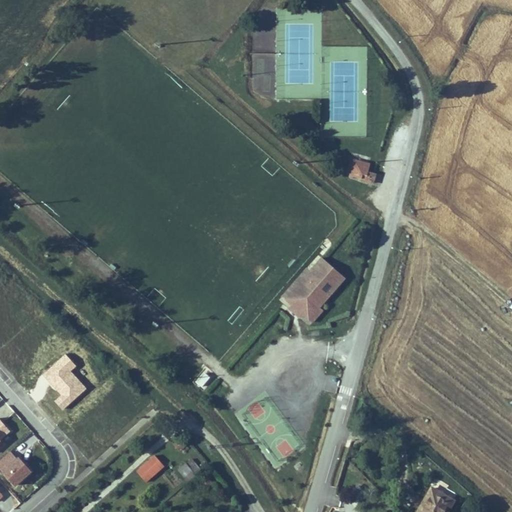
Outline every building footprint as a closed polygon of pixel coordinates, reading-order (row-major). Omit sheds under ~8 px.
[(270,91),(272,56),(254,55),(252,90),(270,91)] [(368,147),(367,154),(381,158),(383,147),(375,145),(374,149),(368,147)] [(376,174),(369,173),(371,164),(353,159),(349,178),(374,184),(376,174)] [(318,307),(344,277),(321,258),(310,271),(285,299),(291,304),(302,314),(308,319),(318,307)] [(285,299),(310,271),(307,268),(282,296),(285,299)] [(302,314),(291,304),(288,308),(299,317),(302,314)] [(312,322),(322,310),(318,307),(308,319),(312,322)] [(206,374),(197,383),(203,389),(213,380),(206,374)] [(3,439),(13,430),(2,417),(0,418),(0,442),(3,440),(3,439)] [(148,471),(165,455),(154,444),(138,460),(148,471)] [(33,471),(21,458),(19,459),(12,451),(0,462),(0,465),(18,485),(33,471)] [(188,482),(202,470),(191,459),(178,471),(188,482)] [(212,459),(208,462),(214,469),(218,465),(212,459)] [(432,466),(425,476),(429,479),(420,495),(437,505),(453,478),(432,466)] [(425,476),(415,492),(420,495),(429,479),(425,476)] [(367,504),(361,511),(397,511),(402,507),(386,492),(371,508),(367,504)]
